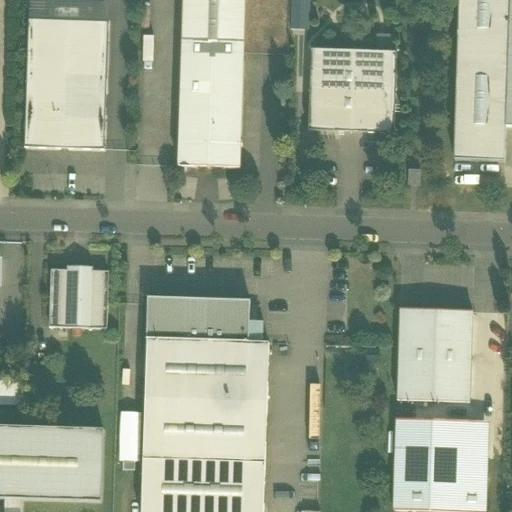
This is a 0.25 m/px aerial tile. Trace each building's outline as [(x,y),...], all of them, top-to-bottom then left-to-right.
[(245,0),(183,0),(182,42),(244,44),(245,0)] [(459,0),(455,163),(505,164),(506,129),(509,0),(459,0)] [(29,2),(29,22),(109,24),(109,4),(29,2)] [(25,150),(104,152),(109,24),(29,22),(25,150)] [(182,42),(179,144),(241,146),(244,44),(182,42)] [(308,133),(394,135),(397,54),(311,51),(308,133)] [(240,170),(241,146),(179,144),(178,168),(180,168),(184,173),(186,173),(190,169),(240,170)] [(408,187),(420,188),(421,172),(409,172),(408,187)] [(49,329),(107,331),(109,274),(93,273),(93,269),(68,269),(67,272),(51,272),(49,329)] [(148,300),(147,342),(249,344),(250,303),(148,300)] [(397,402),(470,405),(473,314),(400,312),(397,402)] [(147,342),(143,462),(265,466),(269,345),(249,344),(147,342)] [(24,383),(0,382),(0,403),(23,405),(24,383)] [(469,424),(396,422),(393,511),(485,511),(488,453),(468,453),(469,424)] [(4,511),(22,511),(23,502),(102,504),(104,432),(0,429),(0,501),(5,501),(4,511)] [(263,511),(265,466),(143,462),(141,511),(263,511)]
